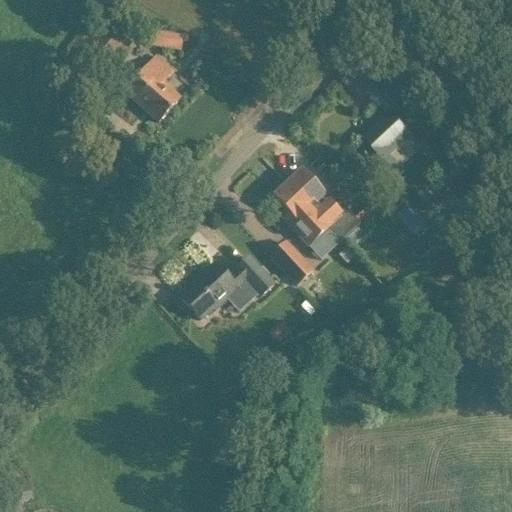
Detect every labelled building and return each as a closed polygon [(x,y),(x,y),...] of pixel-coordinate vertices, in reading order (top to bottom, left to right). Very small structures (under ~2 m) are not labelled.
[(104,26),(89,44),(81,37),(71,49),(103,77),(129,47),(104,26)] [(148,33),(146,47),(180,53),(183,39),(148,33)] [(123,94),(145,113),(161,125),(182,101),(163,86),(174,73),(154,56),(123,94)] [(366,141),(382,158),(411,131),(395,113),(366,141)] [(304,175),(290,187),(327,230),(329,232),(330,232),(342,246),(361,229),(340,205),(339,206),(341,208),(336,212),(304,175)] [(327,230),(290,187),(276,199),(291,216),(284,222),(309,250),(329,232),(327,230)] [(465,219),(453,230),(460,239),(473,228),(465,219)] [(423,241),(410,252),(417,260),(430,249),(423,241)] [(271,259),(297,288),(313,274),(287,245),(271,259)] [(180,299),(202,322),(214,311),(216,313),(247,284),(262,300),(275,287),(250,259),(236,272),(237,273),(229,280),(216,266),(180,299)] [(280,324),(267,336),(276,346),(289,334),(280,324)] [(0,487),(0,496),(3,508),(35,500),(29,480),(0,487)]
